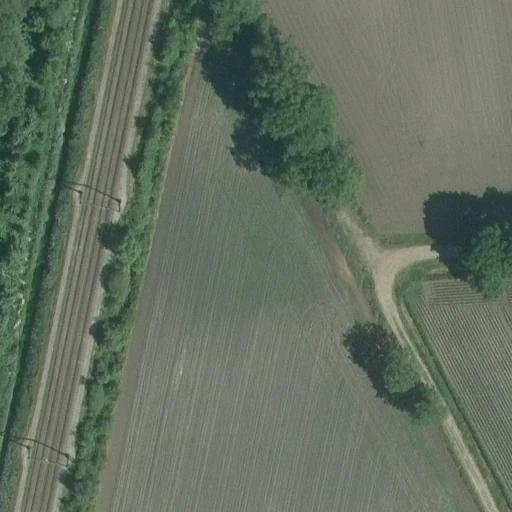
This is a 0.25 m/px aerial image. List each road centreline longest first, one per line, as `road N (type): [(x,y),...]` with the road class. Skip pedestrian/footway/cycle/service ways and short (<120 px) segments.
road 1 (track): [(511,253),(369,261),(490,511)]
road 2 (track): [(369,261),(255,52)]
